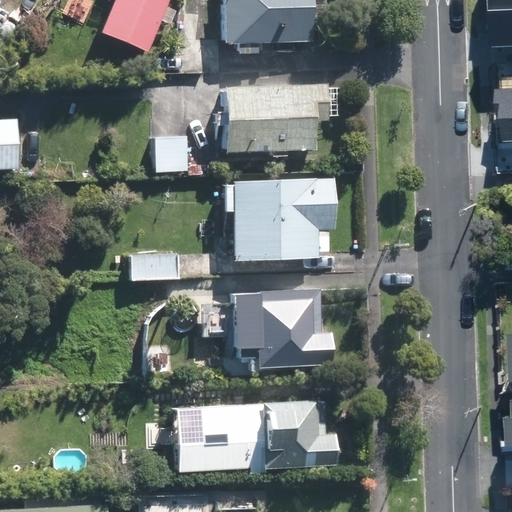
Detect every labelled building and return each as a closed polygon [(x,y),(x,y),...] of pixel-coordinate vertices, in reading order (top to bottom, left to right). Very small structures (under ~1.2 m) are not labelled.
[(144,52),(165,0),(108,0),(95,32),(144,52)] [(219,0),(221,46),(229,46),(229,56),(250,56),(250,45),(303,44),(303,21),(318,20),(317,0),(219,0)] [(511,46),(511,0),(496,0),(498,47),(511,46)] [(219,153),(308,150),(307,120),(323,120),(322,85),(217,90),(219,153)] [(511,90),(499,91),(500,139),(511,138),(511,90)] [(13,119),(0,119),(0,170),(15,170),(13,119)] [(183,169),(182,136),(148,137),(150,171),(183,169)] [(198,164),(185,164),(185,174),(198,174),(198,164)] [(328,180),(226,183),(229,260),(314,258),(313,229),(329,229),(328,180)] [(175,278),(174,252),(125,253),(126,279),(175,278)] [(251,349),(251,366),(327,364),(326,335),(316,335),(315,289),(252,291),(252,294),(226,294),(228,350),(251,349)] [(196,384),(158,385),(160,413),(198,411),(196,384)] [(312,435),(311,401),(255,403),(255,413),(222,415),(224,469),(258,468),(332,465),(330,434),(312,435)] [(99,511),(99,497),(0,500),(0,511),(99,511)]
